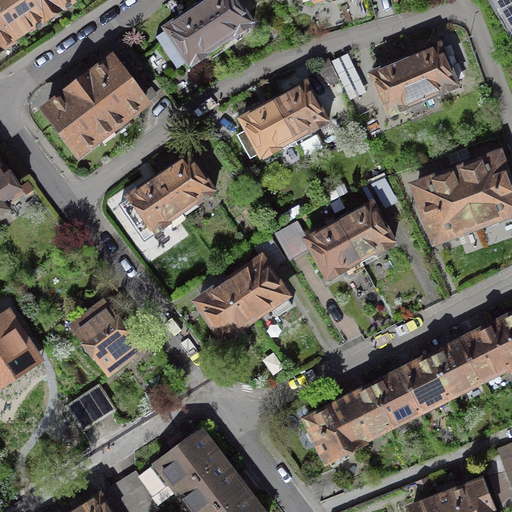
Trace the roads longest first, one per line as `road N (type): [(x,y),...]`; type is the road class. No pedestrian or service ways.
road 1 (residential): [(69,203),(258,72),(463,7),(511,124)]
road 2 (residential): [(235,425),(511,285)]
road 3 (residential): [(69,203),(207,390)]
road 4 (residential): [(14,511),(207,390)]
road 5 (residential): [(0,98),(150,0)]
